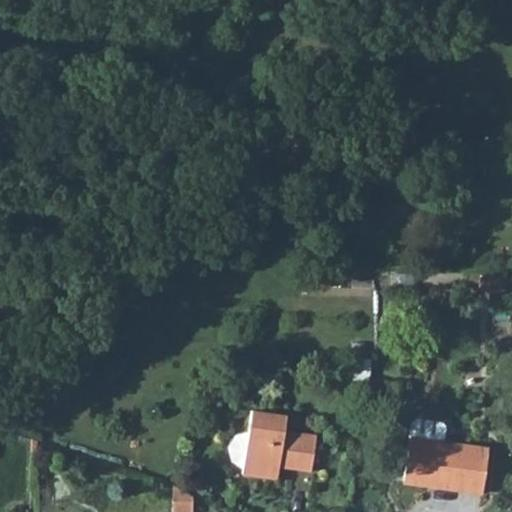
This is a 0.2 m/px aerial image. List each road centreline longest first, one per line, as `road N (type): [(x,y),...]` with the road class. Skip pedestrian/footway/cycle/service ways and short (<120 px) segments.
road 1 (track): [(0,359),(101,257),(233,67),(301,0)]
road 2 (track): [(0,41),(116,60),(214,94)]
